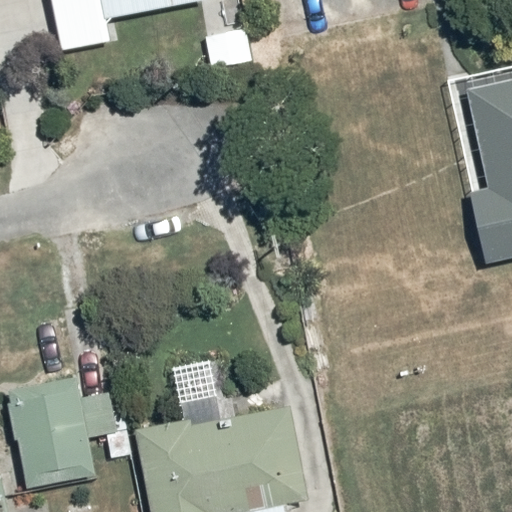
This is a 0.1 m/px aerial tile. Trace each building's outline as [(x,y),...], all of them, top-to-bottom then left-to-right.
[(106,0),(111,19),(213,2),(212,0),(106,0)] [(251,25),(211,34),(218,67),(259,58),(251,25)] [(469,193),(488,266),(511,260),(511,80),(466,92),(490,188),(469,193)] [(86,389),(82,371),(6,388),(27,485),(95,470),(88,436),(128,427),(118,382),(86,389)] [(248,511),(310,499),(292,407),(135,436),(150,511),(248,511)] [(0,511),(8,511),(1,475),(0,475),(0,511)]
